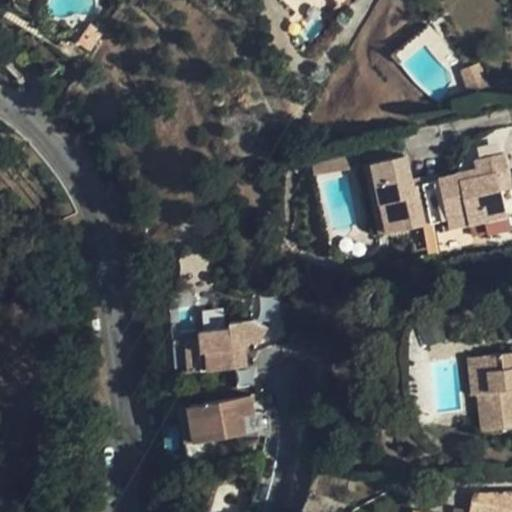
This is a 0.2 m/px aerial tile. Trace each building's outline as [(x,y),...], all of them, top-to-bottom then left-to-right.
[(481,63),(461,69),(468,92),(489,86),(481,63)] [(406,155),(372,162),(388,233),(416,226),(434,222),(448,219),(450,227),(508,214),(499,177),(509,175),(504,153),(476,159),(479,169),(480,176),(461,180),(459,173),(439,178),(439,179),(442,192),(426,196),(423,183),(412,185),(411,179),(406,155)] [(381,234),(388,233),(372,162),(365,164),(381,234)] [(479,169),(459,173),(461,180),(480,176),(479,169)] [(438,173),(411,179),(412,185),(423,183),(439,179),(439,178),(438,173)] [(442,192),(439,179),(423,183),(426,196),(442,192)] [(434,222),(416,226),(421,258),(440,253),(434,222)] [(185,341),(188,372),(246,367),(244,346),(247,340),(255,344),(267,327),(253,319),(230,322),(231,327),(202,330),(203,340),(185,341)] [(484,394),(478,394),(482,431),(511,427),(511,352),(480,356),(484,394)] [(484,394),(480,356),(468,358),(472,395),(478,394),(484,394)] [(244,416),(254,414),(251,395),(189,405),(194,442),(247,433),(244,416)] [(511,511),(511,492),(479,493),(475,511),(511,511)]
